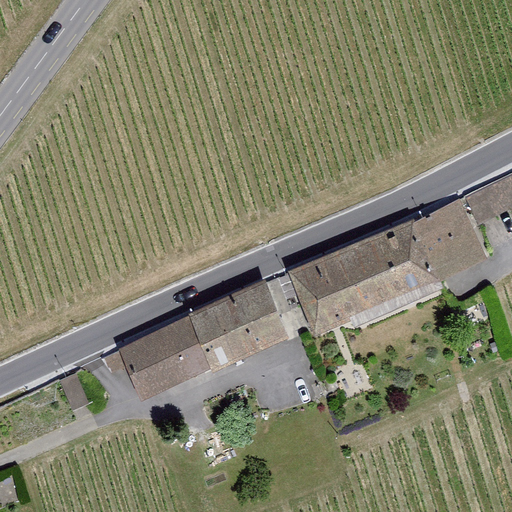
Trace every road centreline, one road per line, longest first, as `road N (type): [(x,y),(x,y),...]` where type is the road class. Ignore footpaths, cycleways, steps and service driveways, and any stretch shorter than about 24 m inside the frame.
road 1 (secondary): [(0,384),(511,150)]
road 2 (tertiary): [(85,0),(0,115)]
